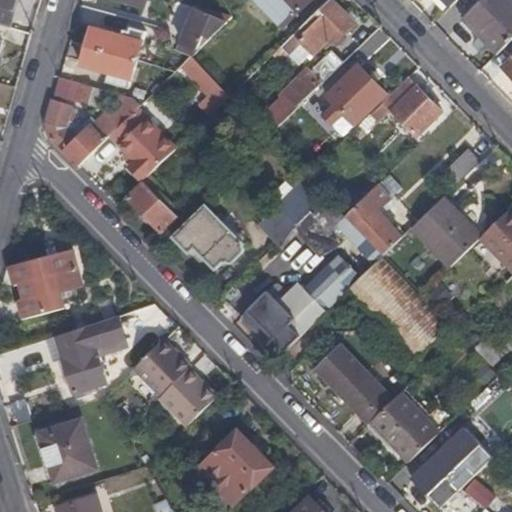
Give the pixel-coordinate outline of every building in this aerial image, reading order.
[(20,0),(0,0),(0,26),(12,30),(20,0)] [(312,0),(255,0),(284,28),(312,0)] [(441,0),(450,9),(459,0),(441,0)] [(482,40),(496,56),(511,40),(511,5),(507,0),(485,0),(468,16),(486,36),(482,40)] [(333,47),(335,45),(343,36),(356,24),(354,23),(346,15),(334,3),(295,41),(312,57),(328,42),(333,47)] [(131,34),(134,23),(92,11),(87,27),(92,29),(129,40),(131,34)] [(203,37),(209,42),(225,26),(192,12),(177,45),(197,51),(203,37)] [(350,12),(346,15),(354,23),(358,20),(350,12)] [(464,21),(482,40),(486,36),(468,16),(464,21)] [(87,48),(137,63),(144,39),(131,34),(129,40),(92,29),(87,48)] [(369,60),(390,39),(380,29),(359,49),(369,60)] [(343,36),(335,45),(339,48),(347,40),(343,36)] [(129,90),(137,63),(87,48),(81,67),(109,76),(108,83),(129,90)] [(322,82),(323,83),(344,63),(332,51),(297,85),(294,82),(281,95),(295,109),(322,82)] [(181,69),(191,60),(192,59),(174,52),(165,72),(175,75),(181,69)] [(219,109),(229,99),(191,60),(181,69),(208,97),(199,105),(210,118),(219,109)] [(328,98),(335,106),(325,117),(333,126),(344,115),(356,127),(388,95),(359,67),(328,98)] [(191,93),(175,77),(147,104),(168,126),(180,114),(176,108),(191,93)] [(443,113),(409,78),(384,103),(391,110),(418,137),(443,113)] [(92,90),(60,79),(55,98),(76,104),(77,103),(88,106),(92,90)] [(229,99),(247,117),(258,106),(240,89),(229,99)] [(94,110),(99,91),(92,90),(88,106),(88,107),(94,110)] [(50,140),(64,154),(76,142),(65,131),(71,110),(53,103),(47,126),(50,140)] [(357,129),(364,137),(391,110),(384,103),(357,129)] [(122,127),(112,137),(136,163),(130,169),(143,183),(175,152),(138,112),(122,127)] [(64,154),(79,170),(112,137),(122,127),(117,122),(100,138),(86,125),(78,133),(82,137),(76,142),(64,154)] [(357,129),(352,134),(359,141),(364,137),(357,129)] [(478,162),(468,150),(449,169),(460,180),(478,162)] [(356,228),(384,257),(402,238),(378,212),(390,200),(402,188),(388,175),(354,209),(365,220),(356,228)] [(314,209),(326,197),(307,178),(277,208),(288,218),(306,201),(314,209)] [(144,186),(143,186),(129,201),(161,235),(176,220),(155,198),(161,192),(149,181),(144,186)] [(451,268),(480,239),(481,238),(443,199),(412,229),(451,268)] [(329,233),(345,217),(329,200),(317,212),(316,213),(299,230),(323,255),(340,245),(329,233)] [(260,224),(279,244),(296,227),(288,218),(277,208),(260,224)] [(511,209),(481,238),(480,239),(511,272),(511,209)] [(216,219),(206,210),(175,240),(189,255),(195,249),(206,260),(214,252),(215,254),(217,252),(219,253),(222,253),(232,243),(233,240),(231,238),(233,236),(222,226),(225,222),(220,216),(216,219)] [(367,274),(384,257),(356,228),(345,217),(329,233),(340,245),(347,253),(367,274)] [(296,227),(279,244),(282,247),(299,230),(296,227)] [(340,260),(360,280),(367,274),(347,253),(340,260)] [(72,254),(32,264),(42,299),(77,289),(72,273),(77,271),(72,254)] [(417,359),(451,326),(422,296),(384,257),(367,274),(360,280),(350,290),(417,359)] [(280,359),(350,290),(360,280),(340,260),(307,293),(299,286),(287,298),(275,286),(248,313),(275,340),(269,347),(280,359)] [(122,343),(99,351),(100,357),(129,347),(120,318),(114,320),(122,343)] [(58,339),(78,400),(84,399),(82,393),(109,385),(100,357),(99,351),(122,343),(114,320),(58,339)] [(475,351),(493,369),(507,354),(490,337),(475,351)] [(133,372),(160,399),(189,371),(190,369),(163,342),(133,372)] [(368,427),(370,424),(394,401),(341,346),(314,371),(368,427)] [(187,431),(217,400),(189,371),(160,399),(158,401),(187,431)] [(370,424),(409,464),(441,433),(402,393),(394,401),(370,424)] [(82,424),(40,437),(55,486),(98,472),(82,424)] [(411,478),(428,496),(456,469),(483,443),(466,425),(411,478)] [(274,469),(238,433),(218,452),(200,470),(236,508),(254,489),(274,469)] [(440,509),(460,490),(468,482),(456,469),(428,496),(440,509)] [(495,497),(475,481),(466,492),(486,509),(495,497)] [(100,511),(96,498),(57,511),(100,511)] [(322,511),(310,499),(296,511),(322,511)]
